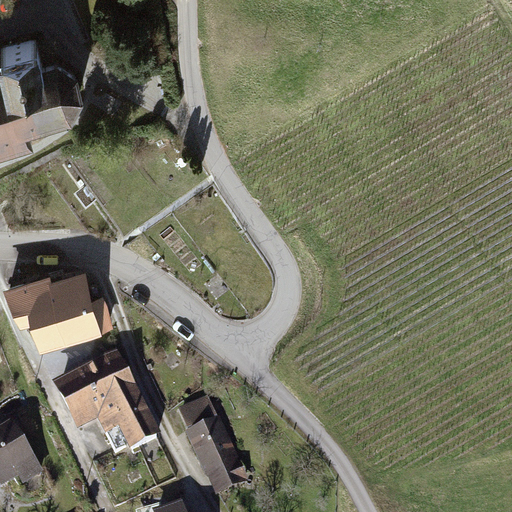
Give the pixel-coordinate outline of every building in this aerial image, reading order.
[(8,66),(0,67),(0,157),(34,149),(30,134),(75,122),(88,100),(82,76),(60,63),(51,65),(46,45),(5,55),(8,66)] [(59,275),(22,288),(37,330),(47,326),(55,349),(113,329),(92,270),(61,281),(59,275)] [(230,288),(218,274),(206,283),(218,298),(230,288)] [(125,357),(62,389),(86,437),(106,427),(114,442),(129,434),(140,455),(168,441),(125,357)] [(216,400),(183,413),(220,500),(252,486),(216,400)] [(20,423),(0,434),(0,471),(11,490),(47,470),(20,423)]
